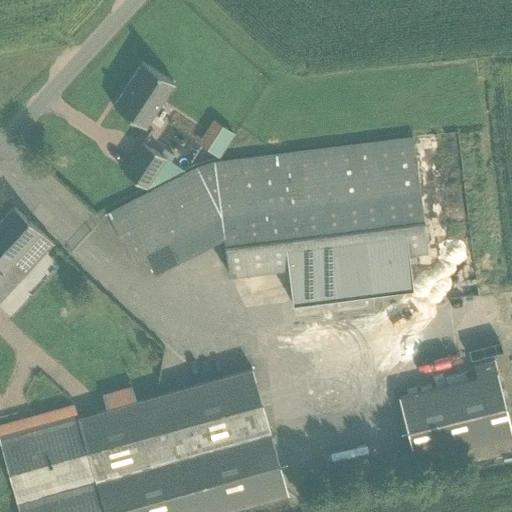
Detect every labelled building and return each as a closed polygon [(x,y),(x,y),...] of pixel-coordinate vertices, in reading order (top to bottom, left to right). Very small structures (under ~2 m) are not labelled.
[(172,83),(139,62),(111,106),(138,124),(156,97),(160,100),(172,83)] [(215,159),(230,135),(209,122),(193,145),(215,159)] [(426,249),(414,158),(412,138),(213,163),(196,168),(106,214),(130,261),(143,254),(151,271),(169,262),(174,259),(222,235),(227,274),(286,267),(290,302),(410,286),(406,252),(426,249)] [(165,158),(141,143),(121,172),(145,188),(165,158)] [(0,221),(0,301),(52,244),(13,207),(0,221)] [(398,396),(414,462),(511,437),(511,434),(492,360),(473,365),(476,377),(398,396)] [(250,369),(77,418),(103,511),(223,511),(285,494),(250,369)] [(0,447),(18,511),(103,511),(77,418),(73,404),(0,424),(0,447)]
